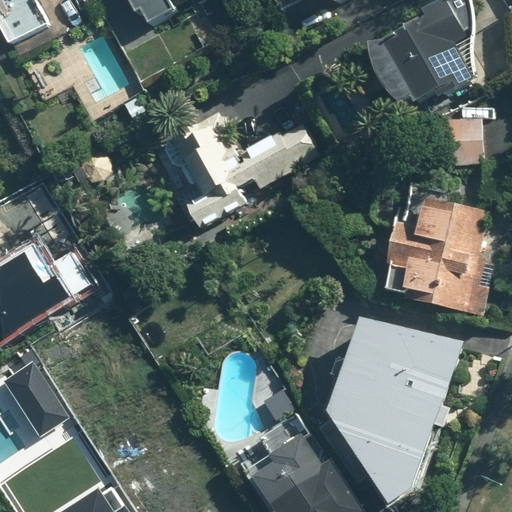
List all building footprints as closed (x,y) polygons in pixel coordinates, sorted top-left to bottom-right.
[(164,0),(125,0),(134,16),(139,13),(147,27),(172,14),(165,0),(164,0)] [(349,0),(327,0),(333,9),(349,0)] [(448,16),(437,22),(436,19),(383,52),(423,116),(476,83),(453,48),(464,41),(448,16)] [(206,199),(188,208),(199,230),(323,164),(303,127),(233,164),(214,130),(179,149),(206,199)] [(422,206),(418,229),(396,225),(388,269),(410,273),(405,301),(488,316),(493,289),(478,286),(490,218),(422,206)] [(0,344),(1,345),(71,298),(36,246),(7,266),(0,261),(0,344)] [(459,349),(361,327),(327,421),(387,511),(410,496),(459,349)] [(42,356),(12,375),(47,431),(77,412),(42,356)] [(360,511),(329,463),(320,469),(300,439),(268,460),(274,468),(252,482),(271,511),(360,511)] [(145,511),(137,498),(127,504),(113,483),(66,511),(145,511)]
